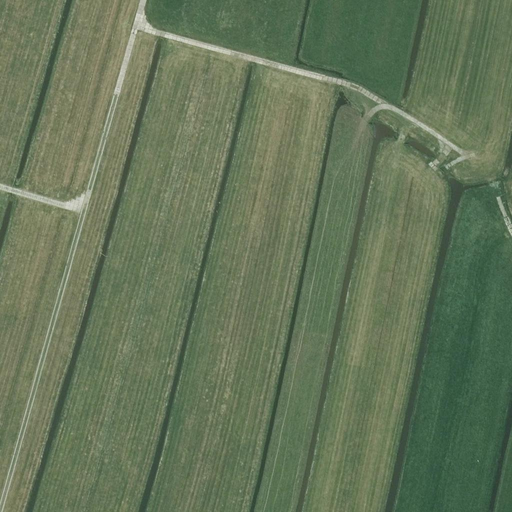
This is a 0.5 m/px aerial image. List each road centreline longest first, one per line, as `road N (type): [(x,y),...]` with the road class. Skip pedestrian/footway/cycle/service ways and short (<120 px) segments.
road 1 (track): [(0,504),(134,25)]
road 2 (track): [(134,25),(353,87),(473,154)]
